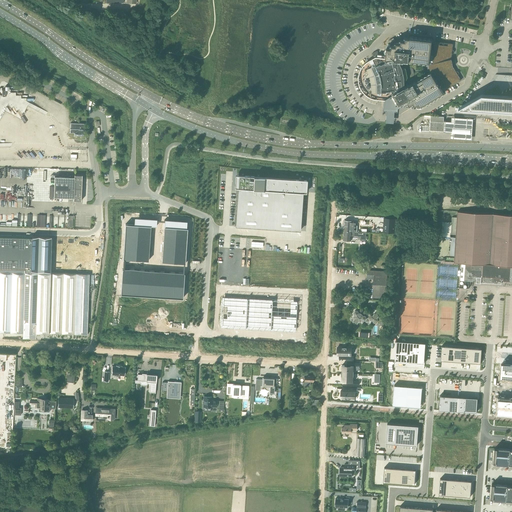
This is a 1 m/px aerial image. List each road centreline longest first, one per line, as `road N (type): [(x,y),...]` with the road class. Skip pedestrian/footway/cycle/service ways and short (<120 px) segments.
road 1 (secondary): [(511,149),(268,138),(152,97)]
road 2 (secondary): [(154,111),(219,136),(310,155),(511,162)]
road 3 (unclassified): [(324,364),(0,344)]
road 4 (unclassified): [(203,332),(210,223),(144,192)]
road 5 (secondary): [(152,97),(3,3)]
road 6 (secondary): [(0,11),(137,103)]
road 7 (unclassified): [(324,364),(334,202)]
road 8 (unclassified): [(426,474),(433,372),(487,376)]
road 9 (unclassified): [(321,511),(324,364)]
